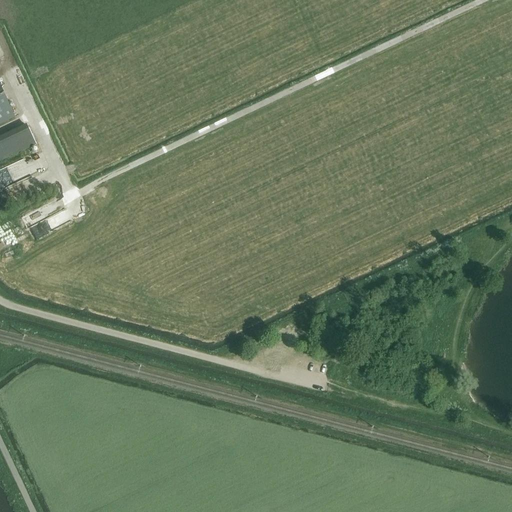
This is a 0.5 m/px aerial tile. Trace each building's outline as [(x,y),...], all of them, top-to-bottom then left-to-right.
[(0,124),(14,117),(0,86),(0,124)] [(0,139),(0,161),(36,144),(27,126),(0,139)] [(32,223),(42,218),(37,209),(27,214),(32,223)] [(2,220),(9,236),(20,231),(13,215),(2,220)] [(36,224),(40,232),(53,226),(49,218),(36,224)] [(476,231),(464,232),(465,241),(477,239),(476,231)]
